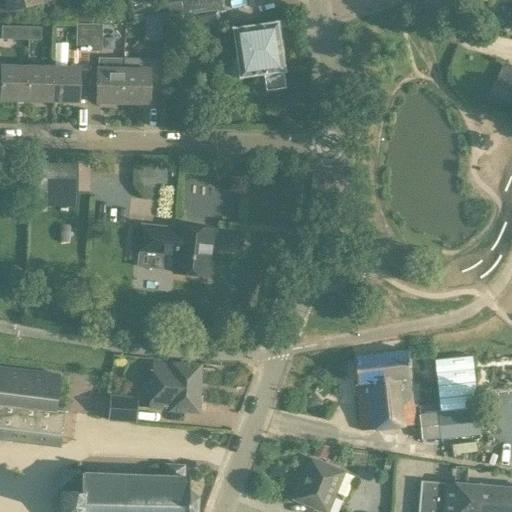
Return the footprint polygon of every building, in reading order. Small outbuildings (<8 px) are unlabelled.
[(4,0),(8,13),(42,4),(41,2),(49,0),(4,0)] [(191,14),(217,10),(221,10),(219,0),(186,0),(181,1),(182,1),(183,15),(191,14)] [(168,17),(183,15),(182,1),(167,3),(168,17)] [(191,14),(194,35),(220,31),(217,10),(191,14)] [(75,25),(91,26),(101,26),(108,25),(109,13),(107,13),(107,12),(61,12),(61,25),(75,25)] [(265,92),(284,89),(281,72),(283,72),(277,24),(233,29),(239,78),(263,75),(265,92)] [(91,26),(75,25),(75,51),(90,51),(91,26)] [(27,27),(0,26),(0,33),(0,39),(27,40),(27,27)] [(100,52),(101,29),(101,26),(91,26),(90,51),(100,52)] [(40,27),(27,27),(27,40),(40,40),(40,27)] [(97,104),(123,105),(124,70),(123,70),(123,59),(97,58),(97,69),(98,69),(97,104)] [(502,102),(511,106),(511,68),(502,64),(488,94),(502,101),(502,102)] [(168,68),(171,78),(181,76),(179,66),(168,68)] [(1,103),(27,103),(28,68),(1,67),(1,103)] [(28,68),(27,103),(53,104),(53,68),(28,68)] [(80,69),(53,68),(53,104),(79,104),(80,69)] [(150,70),(124,70),(123,105),(149,106),(150,70)] [(48,191),(81,191),(82,162),(48,161),(48,191)] [(206,275),(210,229),(176,226),(175,232),(136,228),(134,251),(174,255),(173,272),(206,275)] [(360,430),(415,424),(407,350),(353,357),(354,362),(360,430)] [(440,412),(417,414),(420,440),(480,434),(470,359),(434,364),(440,412)] [(197,413),(198,366),(152,363),(148,409),(197,413)] [(0,439),(60,447),(64,412),(55,411),(59,376),(0,368),(0,439)] [(137,398),(109,396),(108,420),(135,422),(137,398)] [(324,511),(326,511),(343,472),(309,458),(292,499),(324,511)] [(60,490),(59,511),(195,511),(197,496),(188,488),(188,477),(184,477),(184,465),(165,465),(165,476),(79,474),(79,471),(58,470),(57,488),(60,488),(60,490)] [(441,511),(511,511),(511,488),(485,486),(485,471),(471,471),(471,469),(446,466),(444,483),(441,511)]
